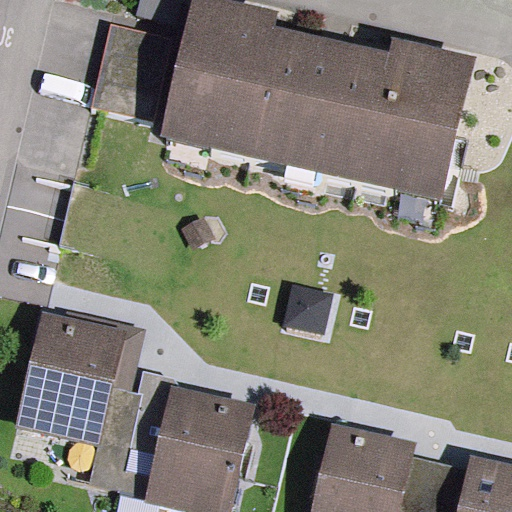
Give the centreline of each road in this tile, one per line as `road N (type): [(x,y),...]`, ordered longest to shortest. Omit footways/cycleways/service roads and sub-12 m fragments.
road 1 (residential): [(306,0),(511,50)]
road 2 (residential): [(0,143),(32,0)]
